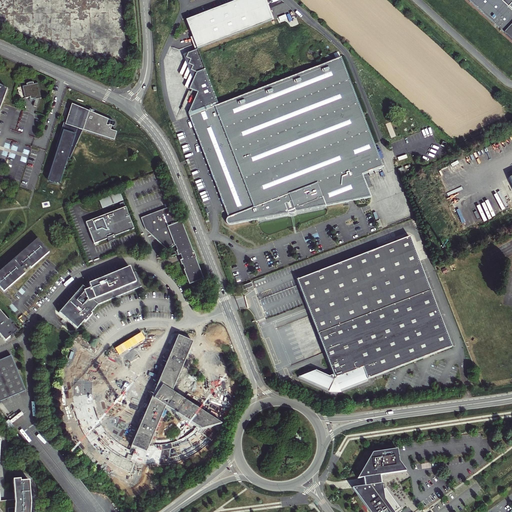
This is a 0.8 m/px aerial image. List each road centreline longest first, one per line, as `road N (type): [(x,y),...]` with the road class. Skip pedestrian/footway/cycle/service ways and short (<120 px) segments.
road 1 (residential): [(27,330),(80,273),(120,259),(171,282),(192,324),(228,310)]
road 2 (tertiary): [(126,106),(167,153),(228,310)]
road 3 (tertiary): [(0,47),(126,106)]
